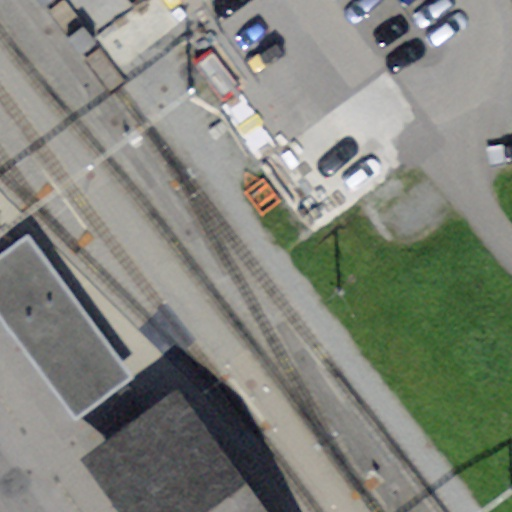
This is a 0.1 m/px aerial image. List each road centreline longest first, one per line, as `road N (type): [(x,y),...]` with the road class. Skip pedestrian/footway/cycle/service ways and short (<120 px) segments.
road 1 (unclassified): [(511,211),(437,77)]
road 2 (unclassified): [(339,0),(383,58),(437,77)]
